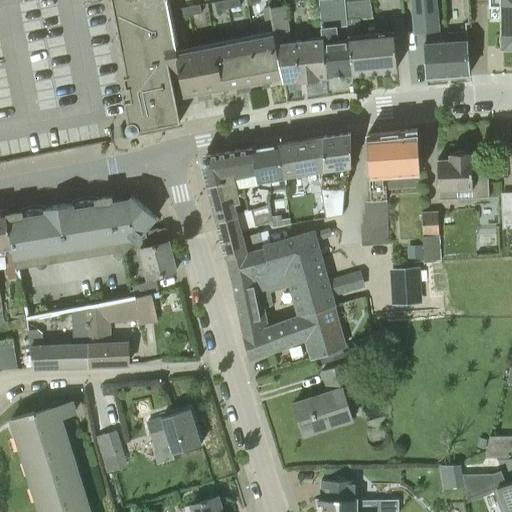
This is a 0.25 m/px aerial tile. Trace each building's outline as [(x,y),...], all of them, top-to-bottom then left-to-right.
[(137,131),(138,130),(180,122),(173,84),(181,82),(181,81),(181,80),(171,82),(165,49),(175,47),(166,5),(165,0),(112,0),(127,74),(124,75),(126,87),(129,86),(131,99),(125,100),(129,122),(128,123),(127,125),(127,126),(127,127),(127,130),(129,132),(130,133),(132,133),(134,133),(136,132),(137,131)] [(217,11),(227,9),(225,0),(215,2),(217,11)] [(225,0),(227,9),(241,6),(239,0),(225,0)] [(347,23),(344,0),(318,0),(322,39),(326,76),(353,73),(349,37),(338,38),(337,24),(347,23)] [(372,17),(370,0),(345,0),(346,1),(345,1),(347,23),(348,23),(353,73),(397,69),(393,31),(361,35),(359,19),(372,17)] [(437,30),(434,0),(413,0),(417,31),(437,30)] [(511,0),(488,0),(489,18),(501,18),(502,45),(511,45),(511,0)] [(187,7),(189,16),(202,13),(200,5),(187,7)] [(286,6),(280,7),(271,8),(276,34),(285,80),(326,76),(322,39),(290,43),(286,6)] [(178,18),(189,16),(187,7),(176,10),(178,18)] [(267,29),(273,28),(269,8),(263,9),(267,29)] [(424,45),(426,77),(470,73),(467,31),(448,32),(448,42),(424,45)] [(285,80),(276,34),(177,53),(176,47),(165,49),(171,82),(181,80),(184,94),(282,76),(283,81),(285,80)] [(420,187),(417,128),(406,129),(367,134),(370,189),(386,189),(420,187)] [(350,165),(351,136),(351,132),(323,136),(322,170),(321,188),(346,189),(350,165)] [(284,175),(322,170),(323,136),(279,143),(284,175)] [(102,143),(0,160),(0,177),(105,160),(102,143)] [(287,189),(284,175),(279,143),(252,148),(263,204),(269,202),(271,192),(287,189)] [(207,155),(202,163),(207,184),(222,180),(226,197),(238,194),(239,194),(244,196),(248,209),(251,209),(263,204),(252,148),(207,155)] [(471,152),(450,153),(450,158),(437,159),(439,198),(438,198),(438,200),(458,199),(458,190),(472,189),(472,199),(489,198),(489,197),(488,175),(472,175),(471,152)] [(222,180),(207,184),(216,220),(238,215),(237,213),(235,203),(240,201),(238,194),(226,197),(222,180)] [(345,194),(346,189),(321,188),(325,218),(344,215),(345,194)] [(387,200),(386,189),(370,189),(370,201),(387,200)] [(511,194),(502,195),(503,227),(511,226),(511,194)] [(144,231),(156,217),(132,195),(125,203),(112,205),(111,196),(97,199),(97,198),(94,197),(91,197),(88,197),(84,198),(81,198),(78,199),(75,200),(72,202),(72,203),(46,207),(46,206),(43,206),(40,206),(36,206),(32,206),(29,206),(27,207),(23,208),(20,210),(20,211),(6,214),(6,210),(5,210),(12,248),(13,248),(15,259),(113,242),(115,252),(120,257),(134,241),(134,242),(144,231)] [(370,201),(371,212),(388,211),(387,200),(370,201)] [(263,204),(251,209),(255,225),(272,221),(271,216),(269,203),(269,202),(263,204)] [(14,259),(15,259),(13,248),(12,248),(5,210),(0,210),(0,307),(3,307),(0,292),(0,256),(7,255),(8,257),(14,256),(14,259)] [(368,212),(369,223),(388,222),(388,211),(371,212),(368,212)] [(423,235),(439,235),(438,212),(422,212),(423,235)] [(238,215),(216,220),(219,232),(226,257),(247,251),(243,237),(241,229),(241,228),(238,215)] [(281,215),(271,216),(272,221),(272,227),(291,225),(290,217),(282,218),(281,215)] [(389,233),(388,222),(369,223),(367,223),(367,234),(389,233)] [(147,232),(147,234),(149,244),(168,239),(165,227),(147,232)] [(318,232),(319,238),(331,234),(329,229),(318,232)] [(150,245),(149,244),(147,234),(144,231),(134,242),(136,249),(139,248),(147,278),(176,270),(169,240),(150,245)] [(247,251),(227,257),(232,277),(241,320),(244,336),(268,327),(265,311),(264,308),(274,304),(271,290),(291,285),(296,300),(301,315),(331,304),(328,295),(327,289),(312,233),(273,244),(264,247),(260,232),(243,237),(247,251)] [(389,233),(367,234),(365,234),(366,245),(389,244),(389,233)] [(440,235),(439,235),(423,235),(423,244),(424,257),(424,262),(442,261),(440,235)] [(423,244),(408,245),(409,258),(424,257),(423,244)] [(341,252),(334,254),(336,261),(343,259),(341,252)] [(343,259),(336,261),(337,268),(345,267),(343,259)] [(416,265),(395,270),(402,299),(423,294),(416,265)] [(156,280),(133,285),(134,289),(135,296),(152,293),(159,291),(156,280)] [(349,284),(342,285),(344,293),(351,291),(349,284)] [(341,285),(334,287),(336,295),(343,293),(341,285)] [(334,287),(327,289),(329,296),(336,295),(334,287)] [(135,296),(134,296),(138,317),(139,324),(157,321),(152,293),(135,296)] [(87,306),(85,307),(88,343),(87,343),(87,366),(88,366),(128,364),(128,342),(110,343),(110,342),(109,321),(114,319),(115,321),(138,317),(134,296),(89,306),(87,306)] [(342,347),(337,328),(331,304),(301,315),(268,327),(244,336),(243,336),(249,358),(307,338),(312,358),(342,347)] [(38,329),(28,330),(30,347),(34,368),(87,366),(87,343),(88,343),(85,307),(72,309),(74,343),(43,344),(42,332),(38,329)] [(12,338),(0,339),(0,369),(17,368),(12,338)] [(294,403),(304,434),(352,419),(343,389),(354,385),(347,362),(322,370),(329,392),(294,403)] [(84,511),(55,418),(75,412),(71,401),(35,413),(34,411),(11,418),(40,511),(84,511)] [(173,453),(201,444),(190,408),(148,420),(155,445),(169,441),(173,453)] [(116,430),(96,436),(107,473),(128,467),(116,430)] [(509,458),(509,452),(511,451),(511,435),(489,436),(486,452),(486,458),(509,458)] [(478,447),(486,449),(488,439),(480,437),(478,447)] [(511,511),(511,481),(506,484),(501,470),(494,473),(463,473),(467,500),(497,488),(506,511),(511,511)] [(320,480),(320,498),(317,498),(319,511),(379,511),(379,500),(357,500),(357,481),(320,480)] [(222,511),(218,496),(191,505),(193,511),(222,511)]
